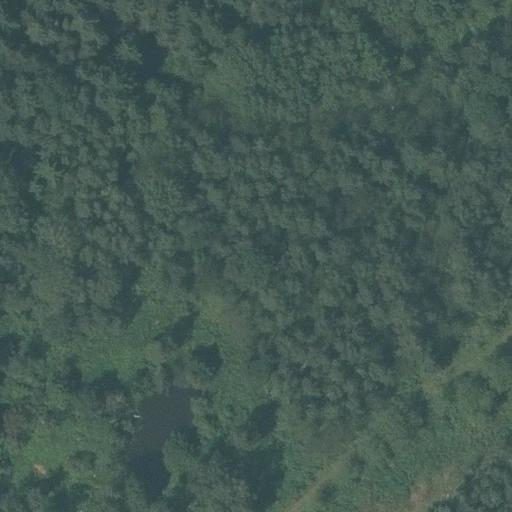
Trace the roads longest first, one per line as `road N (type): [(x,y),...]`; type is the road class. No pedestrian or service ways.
road 1 (track): [(0,237),(303,0)]
road 2 (track): [(306,511),(511,333)]
